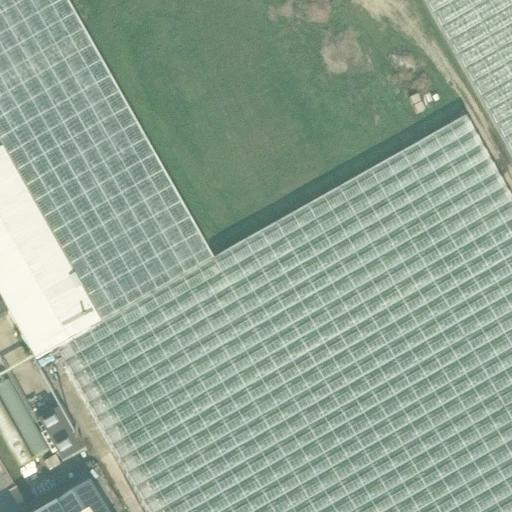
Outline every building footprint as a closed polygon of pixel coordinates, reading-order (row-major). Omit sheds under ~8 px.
[(0,0),(0,319),(8,315),(35,363),(56,351),(146,511),(511,511),(511,204),(465,121),(213,263),(63,0),(0,0)] [(511,0),(422,0),(511,158),(511,0)] [(0,432),(5,443),(22,435),(33,460),(47,454),(15,382),(0,389),(0,432)] [(62,410),(39,423),(62,465),(76,457),(85,452),(62,410)] [(49,472),(59,467),(54,458),(44,464),(49,472)] [(53,511),(100,511),(87,490),(53,511)]
